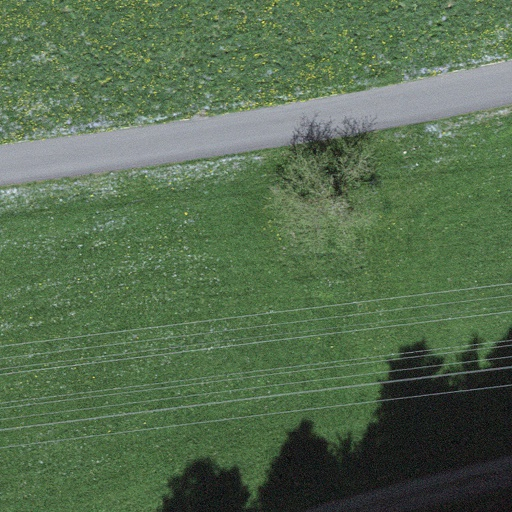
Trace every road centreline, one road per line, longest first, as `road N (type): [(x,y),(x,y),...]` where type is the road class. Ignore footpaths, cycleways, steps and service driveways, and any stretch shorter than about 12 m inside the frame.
road 1 (unclassified): [(511,80),(0,166)]
road 2 (track): [(511,472),(369,511)]
